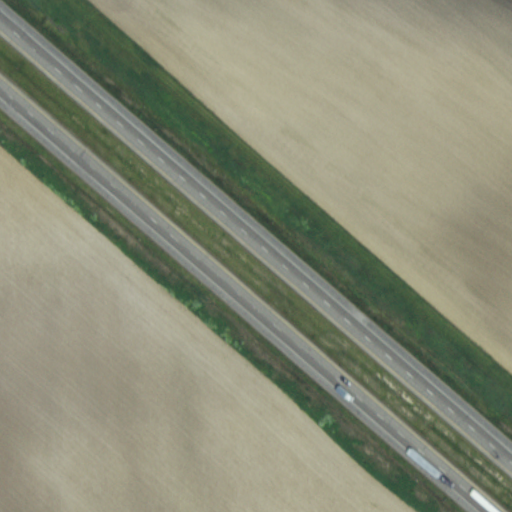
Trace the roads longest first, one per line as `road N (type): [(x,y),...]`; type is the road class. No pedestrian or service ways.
road 1 (trunk): [(511,462),(0,17)]
road 2 (trunk): [(0,87),(490,511)]
